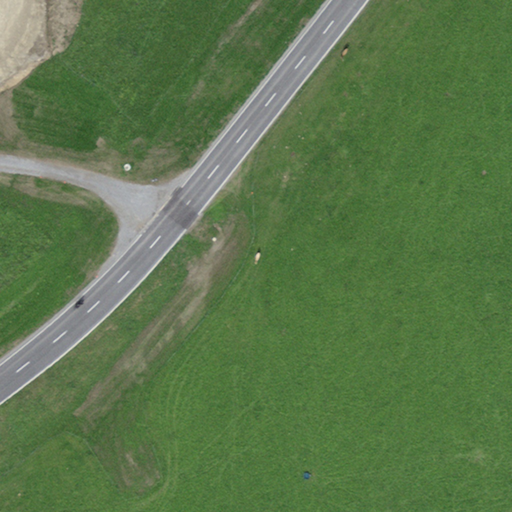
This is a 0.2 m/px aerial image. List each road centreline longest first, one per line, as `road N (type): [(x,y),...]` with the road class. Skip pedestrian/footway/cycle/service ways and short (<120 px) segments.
road 1 (primary): [(0,383),(144,254),(348,0)]
road 2 (track): [(0,168),(175,216)]
